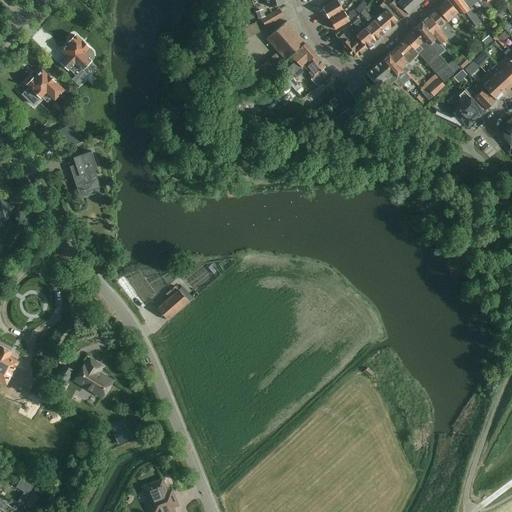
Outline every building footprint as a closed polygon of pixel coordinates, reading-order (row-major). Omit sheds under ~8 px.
[(328,18),(328,19),(343,11),(339,3),(342,1),(343,0),(335,0),(322,8),(325,13),(324,14),(326,18),(328,18)] [(407,14),(397,3),(394,0),(393,0),(391,2),(388,0),(382,0),(384,1),(401,18),(402,19),(407,14)] [(394,0),(397,3),(407,14),(422,0),(394,0)] [(450,0),(447,0),(437,9),(447,21),(457,13),(460,16),(461,15),(458,12),(450,0)] [(450,0),(458,12),(461,15),(465,12),(475,26),(479,24),(481,22),(474,14),(473,15),(468,8),(467,8),(464,3),(465,3),(462,0),(450,0)] [(462,0),(465,3),(464,3),(467,8),(468,8),(478,1),(477,0),(462,0)] [(477,0),(478,1),(483,8),(488,5),(486,2),(488,0),(477,0)] [(385,33),(401,18),(384,1),(379,6),(384,11),(374,20),(374,21),(385,33)] [(272,22),(283,16),(279,9),(260,20),(266,27),(272,23),(272,22)] [(369,24),(365,28),(376,40),(385,33),(374,21),(374,20),(363,9),(360,14),(369,24)] [(346,16),(343,11),(328,19),(329,20),(328,21),(330,25),(331,25),(332,25),(335,30),(349,21),(352,19),(351,18),(356,15),(353,10),(348,12),(349,14),(346,16)] [(454,34),(435,11),(435,10),(421,22),(437,41),(440,44),(447,38),(449,39),(454,34)] [(356,36),(356,37),(367,48),(376,40),(365,28),(357,19),(353,23),(355,26),(356,25),(362,31),(356,36)] [(286,21),(266,38),(278,51),(273,56),(280,65),(285,60),(290,55),(305,43),(286,21)] [(256,22),(236,31),(236,43),(239,50),(230,57),(253,85),(274,69),(280,65),(273,56),(267,60),(268,61),(255,70),(239,50),(244,48),(241,41),(260,32),(256,22)] [(420,24),(415,28),(429,44),(428,45),(437,54),(440,51),(443,48),(440,44),(437,41),(421,22),(420,24)] [(415,28),(409,34),(424,51),(419,55),(425,61),(444,82),(454,73),(437,54),(428,45),(429,44),(415,28)] [(502,42),(508,36),(504,32),(497,38),(502,42)] [(367,48),(356,37),(350,43),(343,34),(337,39),(353,57),(353,58),(356,58),(356,57),(367,48)] [(395,48),(388,54),(403,70),(405,73),(408,70),(404,66),(408,63),(418,54),(419,55),(424,51),(409,34),(404,38),(404,39),(395,48)] [(86,68),(90,64),(89,61),(92,59),(93,57),(93,55),(93,52),(91,51),(90,49),(75,35),(72,35),(68,38),(69,42),(61,50),(67,55),(61,62),(63,64),(75,76),(74,76),(75,77),(83,68),(86,68)] [(489,36),(482,42),(485,45),(492,40),(489,36)] [(305,43),(290,55),(296,62),(286,71),(291,77),(301,67),(302,67),(316,55),(305,43)] [(511,81),(511,52),(510,51),(508,49),(504,53),(510,60),(505,64),(500,69),(511,81)] [(463,59),(470,66),(476,59),(469,52),(463,59)] [(388,54),(382,61),(395,77),(403,84),(410,78),(405,73),(403,70),(388,54)] [(480,54),(476,58),(480,62),(484,58),(480,54)] [(316,55),(302,67),(300,69),(294,75),(296,77),(307,69),(313,77),(316,74),(325,67),(316,55)] [(378,86),(377,86),(384,81),(388,85),(388,86),(389,85),(388,85),(393,81),(399,88),(403,84),(395,77),(382,61),(366,74),(377,87),(378,86)] [(473,67),(476,72),(482,68),(478,63),(473,67)] [(496,73),(490,79),(504,93),(511,84),(511,81),(500,69),(496,65),(491,69),(496,73)] [(469,66),(465,70),(470,76),(475,71),(470,66),(469,66)] [(313,77),(310,79),(315,84),(327,75),(322,69),(316,74),(313,77)] [(29,87),(22,95),(33,106),(40,98),(48,90),(53,94),(55,97),(62,90),(59,87),(42,71),(35,79),(30,78),(27,82),(28,86),(29,87)] [(369,86),(362,76),(347,88),(347,87),(342,91),(349,101),(354,97),(354,98),(364,90),(367,94),(372,90),(369,86)] [(438,78),(427,88),(434,95),(439,90),(444,86),(438,78)] [(496,100),(504,93),(490,79),(482,86),(496,100)] [(287,90),(293,98),(305,87),(298,80),(287,90)] [(475,98),(486,109),(494,102),(481,87),(479,89),(481,91),(477,95),(474,91),(472,93),(467,87),(464,90),(473,100),(475,98)] [(483,112),(464,90),(458,95),(460,97),(460,105),(460,106),(453,112),(467,127),(483,112)] [(402,102),(401,103),(412,108),(412,107),(416,103),(408,96),(402,102)] [(348,107),(339,114),(344,121),(354,115),(348,107)] [(435,108),(432,115),(447,122),(450,116),(435,108)] [(72,131),(60,137),(63,142),(65,141),(69,147),(82,140),(79,133),(74,136),(72,131)] [(88,189),(98,185),(94,171),(98,170),(92,150),(74,156),(77,168),(74,169),(82,191),(83,190),(84,191),(88,190),(88,189)] [(0,223),(3,225),(6,221),(13,207),(0,199),(0,223)] [(178,290),(157,308),(167,320),(188,301),(178,290)] [(0,379),(6,383),(17,361),(8,356),(10,352),(0,347),(0,346),(0,379)] [(380,368),(386,360),(380,357),(375,365),(380,368)] [(85,364),(75,381),(101,397),(111,381),(94,370),(97,364),(90,359),(86,365),(85,364)] [(63,364),(52,381),(63,388),(74,371),(63,364)] [(367,366),(363,371),(369,376),(373,371),(367,366)] [(25,394),(18,407),(26,411),(32,398),(25,394)] [(400,419),(404,413),(395,406),(390,412),(400,419)] [(147,499),(147,500),(147,503),(148,505),(150,506),(152,511),(174,511),(173,507),(176,506),(169,490),(166,491),(162,479),(145,486),(150,498),(147,499)] [(31,481),(29,489),(38,491),(40,484),(31,481)] [(0,490),(6,492),(8,486),(2,484),(0,490)] [(35,502),(43,505),(48,490),(40,487),(35,502)] [(361,511),(364,511),(375,500),(361,487),(349,501),(361,511)] [(1,496),(11,502),(13,498),(3,492),(1,496)] [(0,500),(0,511),(13,511),(15,510),(0,500)]
